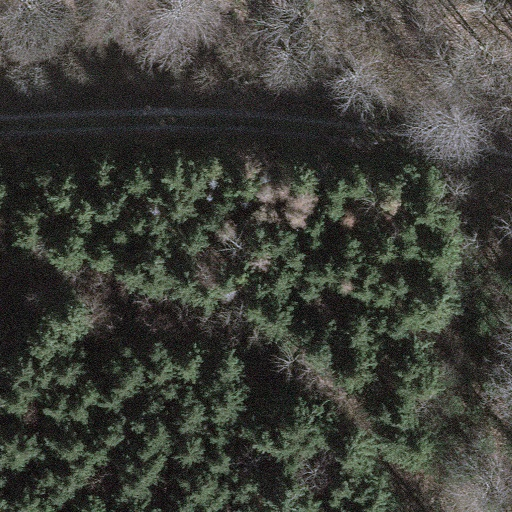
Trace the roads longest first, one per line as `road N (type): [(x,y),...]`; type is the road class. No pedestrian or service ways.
road 1 (track): [(491,511),(436,444),(282,329),(0,229)]
road 2 (track): [(0,104),(162,94),(398,117),(511,149)]
